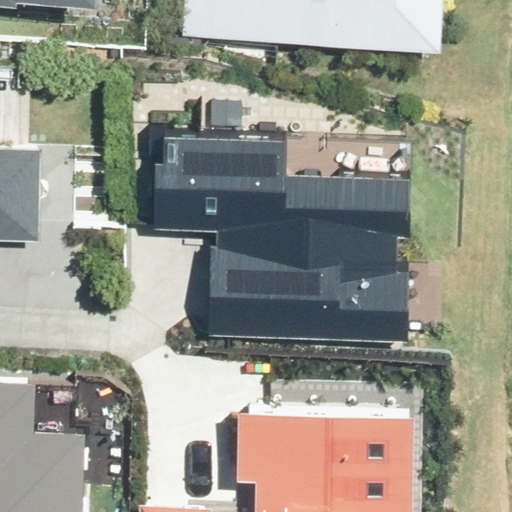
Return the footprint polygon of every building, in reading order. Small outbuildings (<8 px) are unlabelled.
[(0,0),(0,25),(110,35),(112,0),(0,0)] [(181,0),(182,36),(465,37),(464,0),(181,0)] [(164,167),(153,167),(152,229),(209,231),(206,332),(411,338),(413,262),(398,261),(399,231),(410,231),(411,182),(280,178),(281,137),(165,134),(164,167)] [(0,239),(49,242),(54,156),(0,152),(0,239)] [(46,391),(0,388),(0,511),(90,511),(95,430),(44,427),(46,391)]
